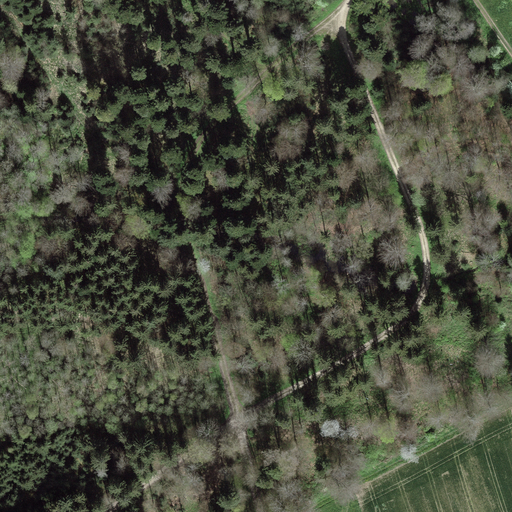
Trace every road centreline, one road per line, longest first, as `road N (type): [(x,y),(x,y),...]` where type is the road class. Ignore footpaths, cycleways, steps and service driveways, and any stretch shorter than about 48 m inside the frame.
road 1 (track): [(332,14),(418,224),(427,274),(416,311),(113,511)]
road 2 (track): [(332,14),(216,117),(182,168),(185,235),(263,511)]
